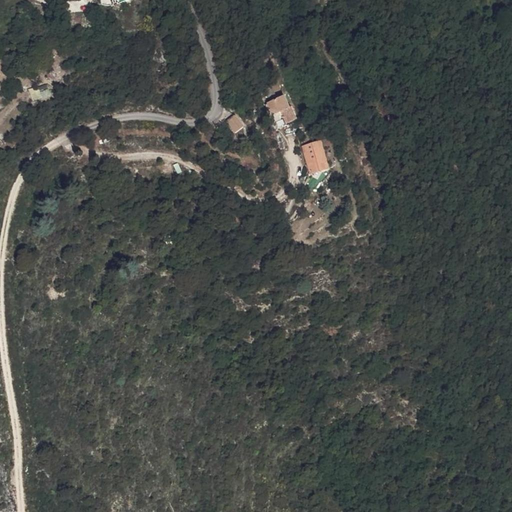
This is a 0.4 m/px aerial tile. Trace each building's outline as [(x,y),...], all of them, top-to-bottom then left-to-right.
[(285,82),(279,89),(280,99),(287,98),(285,82)] [(47,84),(29,91),(34,102),(52,95),(47,84)] [(279,117),(287,116),(287,122),(289,128),(302,127),(300,115),(297,115),(295,104),(277,105),(279,117)] [(235,113),(225,122),(234,133),(244,125),(235,113)] [(292,149),(289,151),(295,158),(298,156),(292,149)] [(333,161),(332,157),(323,160),(326,172),(334,171),(342,169),(340,160),(333,161)]
